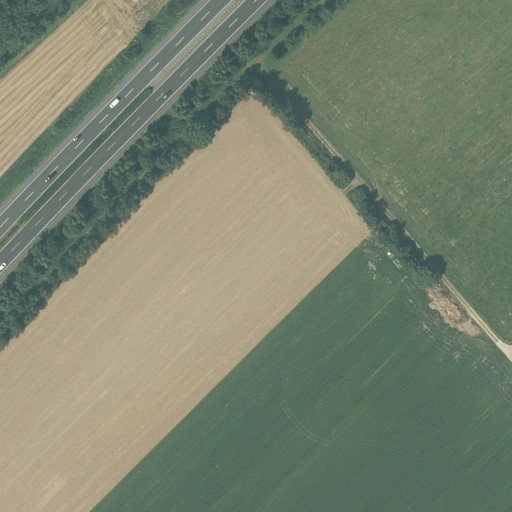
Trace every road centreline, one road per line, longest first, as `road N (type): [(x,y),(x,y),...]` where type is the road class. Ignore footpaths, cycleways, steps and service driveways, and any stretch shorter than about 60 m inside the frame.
road 1 (track): [(0,328),(320,0)]
road 2 (track): [(255,64),(511,357)]
road 3 (motorway): [(0,265),(259,0)]
road 4 (motorway): [(220,0),(0,224)]
